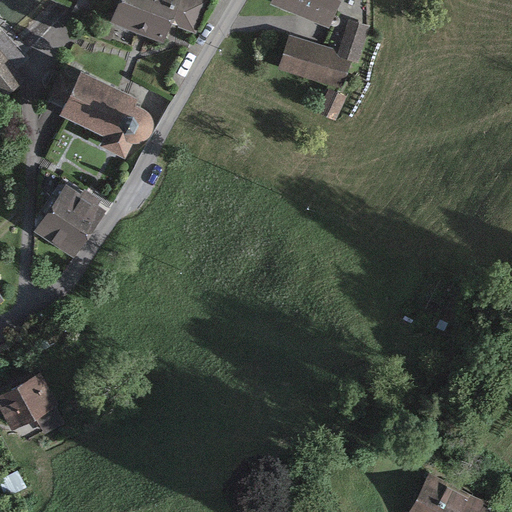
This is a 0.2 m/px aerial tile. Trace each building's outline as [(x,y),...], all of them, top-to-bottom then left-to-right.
[(205,3),(198,0),(118,0),(110,19),(164,42),(173,21),(193,30),(205,3)] [(334,0),(288,0),(328,16),(334,0)] [(340,86),(350,55),(357,57),(368,26),(349,20),(339,51),(291,35),(280,66),(340,86)] [(0,97),(23,79),(0,49),(0,97)] [(131,93),(83,69),(77,80),(62,72),(52,92),(66,99),(62,107),(108,129),(103,140),(125,150),(133,134),(138,134),(143,133),(147,130),(150,126),(152,121),(152,116),(150,111),(147,107),(128,98),(131,93)] [(343,93),(332,88),(323,110),(334,115),(343,93)] [(37,224),(73,249),(103,207),(66,181),(37,224)] [(39,377),(0,396),(0,403),(20,444),(62,424),(39,377)] [(434,476),(413,511),(480,511),(485,505),(434,476)]
